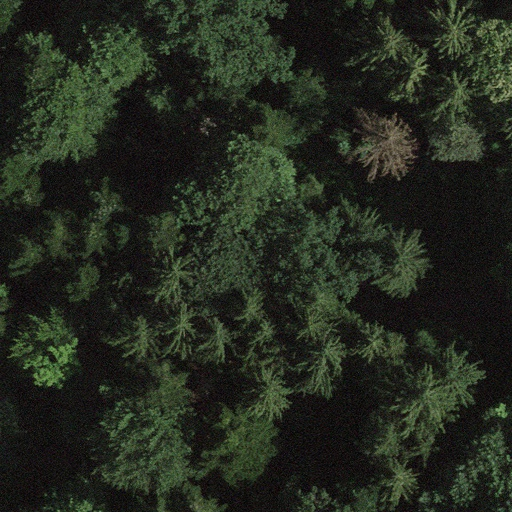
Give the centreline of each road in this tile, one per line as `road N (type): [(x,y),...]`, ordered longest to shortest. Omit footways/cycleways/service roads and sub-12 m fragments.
road 1 (track): [(365,214),(246,151),(152,0)]
road 2 (track): [(365,214),(511,321)]
road 3 (track): [(511,151),(479,181),(365,214)]
